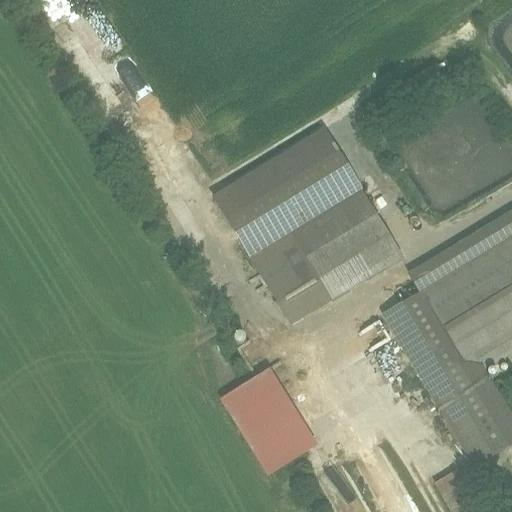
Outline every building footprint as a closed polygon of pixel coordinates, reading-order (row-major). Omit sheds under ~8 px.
[(375,92),(365,97),(378,124),(444,91),(431,64),(404,78),(400,68),(371,82),(375,92)] [(0,95),(12,95),(12,86),(21,86),(21,71),(0,71),(0,95)] [(397,261),(319,134),(213,199),(291,326),(397,261)] [(415,302),(383,321),(471,470),(511,445),(511,418),(484,372),(511,355),(511,210),(400,277),(415,302)] [(312,452),(267,377),(221,404),(266,479),(312,452)]
